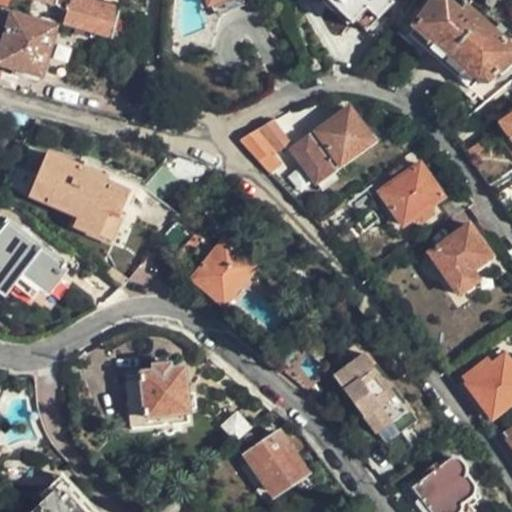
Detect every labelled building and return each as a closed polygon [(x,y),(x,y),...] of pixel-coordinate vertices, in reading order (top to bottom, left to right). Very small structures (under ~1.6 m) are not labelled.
[(66,0),(38,0),(44,1),(51,5),(62,13),(66,0)] [(66,0),(62,13),(60,24),(108,38),(117,7),(90,0),(66,0)] [(187,0),(195,17),(211,10),(209,6),(216,3),(222,17),(253,3),(252,0),(187,0)] [(387,0),(325,0),(326,0),(352,26),(356,22),(373,39),(393,19),(386,12),(392,5),(387,0)] [(428,46),(443,60),(460,45),(480,21),(465,8),(458,14),(443,0),(439,0),(413,26),(431,42),(428,46)] [(142,39),(145,13),(124,8),(117,31),(142,39)] [(0,63),(37,75),(52,26),(8,14),(0,37),(0,63)] [(460,45),(443,60),(459,73),(462,70),(477,84),(488,80),(511,52),(511,51),(480,21),(460,45)] [(317,181),(372,141),(349,108),(293,146),(317,181)] [(511,115),(499,124),(511,141),(511,115)] [(288,142),(271,120),(239,140),(268,171),(279,163),(273,153),(288,142)] [(25,193),(74,217),(71,225),(105,240),(115,220),(117,220),(119,220),(120,216),(118,215),(117,213),(123,199),(77,176),(80,168),(44,153),(25,193)] [(152,176),(189,203),(213,170),(205,163),(170,154),(152,176)] [(418,164),(405,173),(393,182),(380,191),(403,224),(414,216),(421,221),(431,214),(431,204),(441,197),(438,192),(443,189),(427,165),(421,169),(418,164)] [(393,182),(405,173),(400,167),(389,175),(393,182)] [(497,198),(506,212),(511,208),(511,185),(510,187),(497,198)] [(311,201),(302,207),(314,220),(321,215),(311,201)] [(174,222),(156,246),(174,260),(194,235),(174,222)] [(20,237),(2,223),(0,225),(0,295),(6,300),(24,279),(48,298),(62,282),(58,277),(62,272),(54,266),(55,262),(37,248),(34,252),(18,239),(20,237)] [(472,271),(492,257),(469,224),(428,252),(457,295),(479,280),(472,271)] [(224,302),(254,265),(223,241),(194,278),(224,302)] [(89,272),(80,263),(68,275),(77,284),(89,272)] [(405,413),(363,354),(332,376),(374,434),(405,413)] [(511,363),(505,354),(491,364),(487,359),(477,366),(479,370),(465,380),(494,417),(511,402),(511,363)] [(152,369),(170,367),(169,361),(152,363),(152,369)] [(184,365),(170,367),(152,369),(143,370),(146,415),(188,412),(188,408),(187,392),(184,365)] [(187,392),(188,408),(195,407),(194,392),(187,392)] [(489,436),(511,469),(511,442),(506,435),(501,427),(489,436)] [(268,438),(275,434),(272,429),(266,433),(268,438)] [(304,474),(275,434),(268,438),(250,452),(276,491),(304,474)] [(458,506),(477,490),(452,457),(410,489),(426,511),(457,511),(458,510),(458,506)] [(94,511),(60,475),(40,493),(43,498),(27,511),(94,511)]
